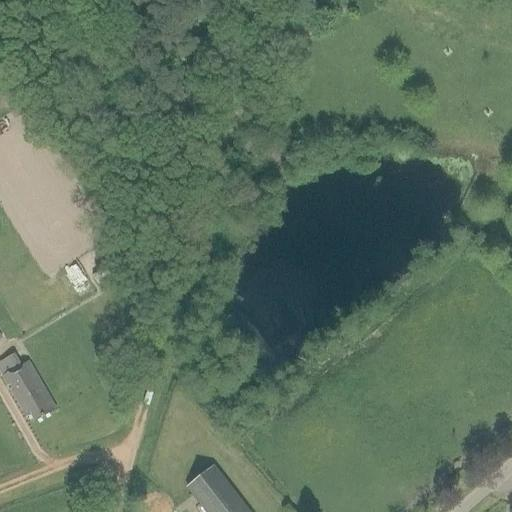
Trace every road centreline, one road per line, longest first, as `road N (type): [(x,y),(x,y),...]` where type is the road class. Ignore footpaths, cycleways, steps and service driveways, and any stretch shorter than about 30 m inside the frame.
road 1 (track): [(124,465),(248,102)]
road 2 (track): [(124,465),(87,460),(0,491)]
